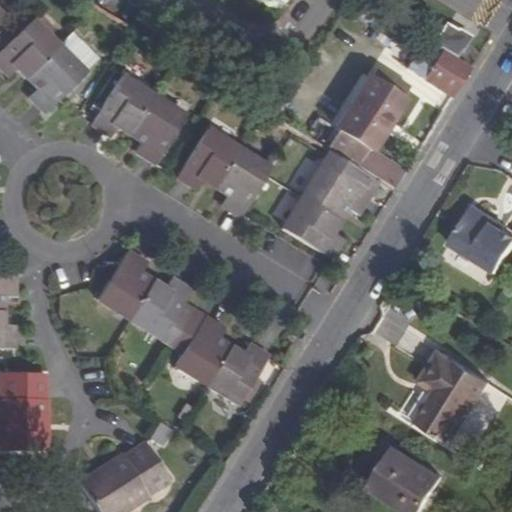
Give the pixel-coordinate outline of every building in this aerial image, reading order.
[(0,51),(0,66),(10,75),(17,67),(38,85),(32,93),(51,108),(86,65),(28,17),(0,51)] [(449,28),(439,45),(456,56),(467,39),(449,28)] [(470,71),(442,54),(433,69),(423,63),(415,77),(453,99),(470,71)] [(368,152),(369,153),(402,103),(399,101),(406,89),(378,72),(371,83),(368,81),(335,132),(339,134),(328,152),(335,156),(356,170),(368,152)] [(96,124),(118,138),(124,129),(147,144),(140,152),(160,165),(190,119),(127,78),(96,124)] [(230,198),(225,207),(243,220),(275,172),(212,132),(182,178),(201,191),(207,183),(230,198)] [(405,176),(369,153),(368,152),(356,170),(394,193),(405,176)] [(331,162),(378,192),(382,186),(356,170),(335,156),(331,162)] [(332,262),(345,243),(335,235),(351,211),(362,217),(374,198),(378,192),(331,162),(327,168),(284,232),(332,262)] [(493,227),(490,217),(480,211),(471,213),(450,246),(497,275),(511,251),(511,238),(504,233),(493,227)] [(507,228),(490,217),(493,227),(504,233),(507,228)] [(188,305),(195,293),(174,279),(168,289),(146,275),(152,265),(132,252),(101,300),(164,341),(188,305)] [(2,297),(15,297),(15,275),(0,274),(0,348),(14,349),(14,325),(2,325),(2,297)] [(208,318),(188,305),(164,341),(185,355),(208,318)] [(221,340),(227,330),(208,318),(185,355),(178,366),(240,405),(271,357),(252,345),(245,355),(221,340)] [(440,387),(429,404),(414,425),(451,449),(451,448),(490,389),(491,387),(440,354),(425,377),(440,387)] [(3,375),(3,399),(0,399),(1,451),(48,451),(49,399),(46,399),(46,374),(3,375)] [(440,387),(425,377),(414,394),(429,404),(440,387)] [(161,422),(148,441),(161,450),(174,432),(161,422)] [(127,511),(150,497),(148,493),(168,480),(145,445),(125,459),(124,457),(82,485),(100,511),(127,511)] [(365,488),(371,492),(396,451),(389,447),(365,488)] [(396,451),(371,492),(402,511),(419,511),(440,480),(396,451)]
